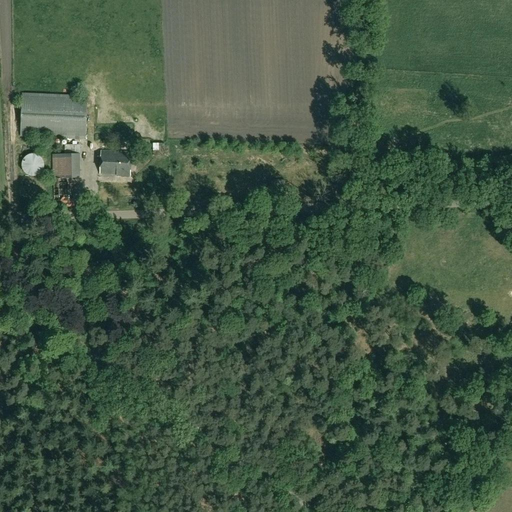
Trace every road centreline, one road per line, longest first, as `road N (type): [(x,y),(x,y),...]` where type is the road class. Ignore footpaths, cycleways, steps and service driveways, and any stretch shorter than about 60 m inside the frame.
road 1 (unclassified): [(0,219),(511,202)]
road 2 (unclassified): [(312,511),(0,293)]
road 3 (track): [(346,207),(367,0)]
road 4 (track): [(453,511),(511,400)]
